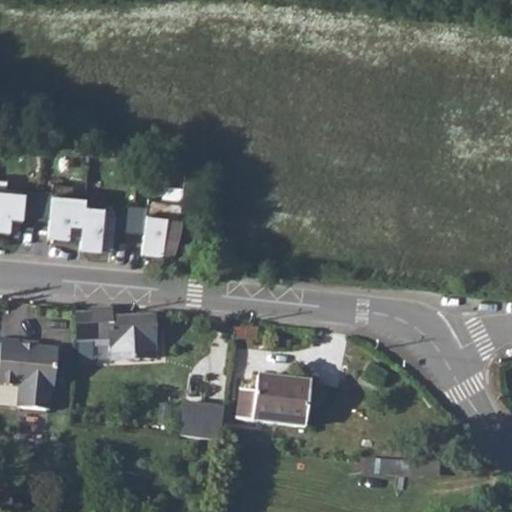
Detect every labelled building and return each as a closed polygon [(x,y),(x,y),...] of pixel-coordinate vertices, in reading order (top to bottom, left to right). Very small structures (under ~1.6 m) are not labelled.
[(0,227),(18,229),(20,210),(55,214),(53,230),(85,234),(84,244),(112,246),(114,227),(145,230),(143,252),(172,255),(181,230),(184,200),(149,198),(148,206),(103,202),(103,196),(70,193),(70,187),(52,185),(52,191),(7,187),(8,177),(0,176),(0,227)] [(154,316),(111,318),(111,308),(91,309),(92,314),(77,315),(77,341),(110,340),(111,362),(155,360),(154,316)] [(18,340),(0,338),(0,384),(18,387),(16,407),(48,411),(56,348),(37,346),(18,344),(18,340)] [(81,355),(110,355),(110,342),(81,342),(81,355)] [(236,420),(252,422),(303,428),(309,383),(257,377),(256,392),(240,390),(236,420)] [(184,401),(181,435),(222,439),(225,405),(184,401)] [(391,455),(405,456),(405,433),(392,432),(391,455)]
